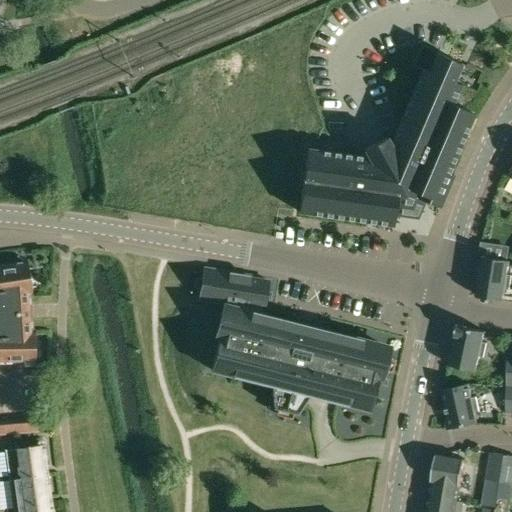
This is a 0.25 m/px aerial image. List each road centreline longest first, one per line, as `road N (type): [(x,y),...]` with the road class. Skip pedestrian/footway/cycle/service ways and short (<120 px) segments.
road 1 (tertiary): [(439,287),(0,217)]
road 2 (tertiary): [(439,287),(475,179),(508,114)]
road 3 (tertiary): [(407,439),(434,306)]
